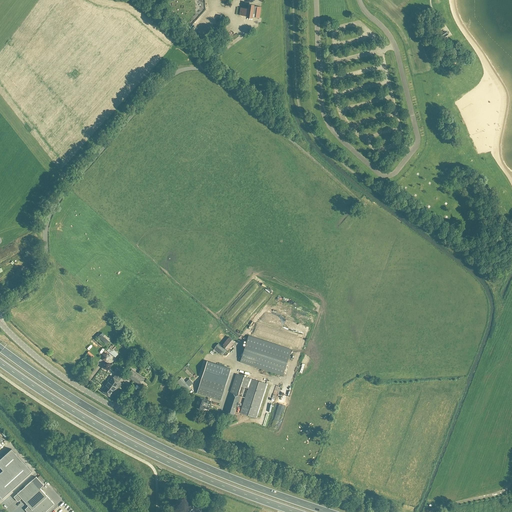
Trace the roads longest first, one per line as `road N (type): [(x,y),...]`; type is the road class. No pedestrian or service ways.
road 1 (unclassified): [(389,511),(157,429),(82,389),(0,322)]
road 2 (trunk): [(329,511),(164,448),(0,348)]
road 3 (trunk): [(0,362),(135,446),(296,511)]
road 4 (track): [(70,186),(240,337)]
road 5 (track): [(361,201),(206,70)]
